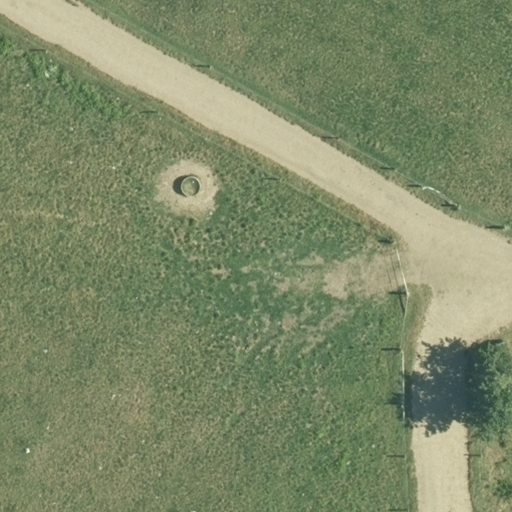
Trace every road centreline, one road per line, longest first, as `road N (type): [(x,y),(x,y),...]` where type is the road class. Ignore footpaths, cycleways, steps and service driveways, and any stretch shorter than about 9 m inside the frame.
road 1 (track): [(0,8),(458,258),(511,278)]
road 2 (track): [(397,511),(392,381),(458,258)]
